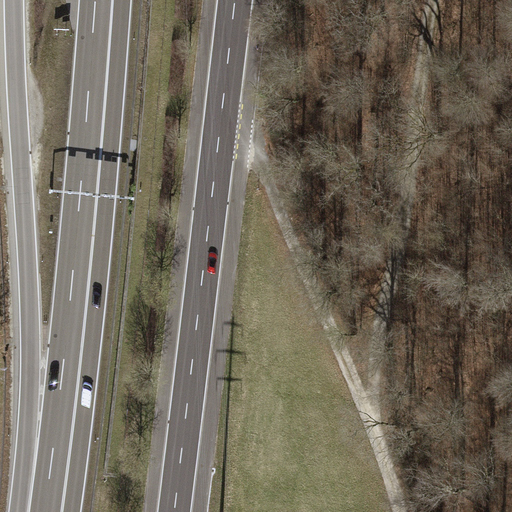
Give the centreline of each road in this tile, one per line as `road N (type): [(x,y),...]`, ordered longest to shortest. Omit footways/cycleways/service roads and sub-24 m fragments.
road 1 (primary): [(175,511),(236,0)]
road 2 (trunk): [(54,511),(105,0)]
road 3 (trunk): [(15,0),(30,267),(28,511)]
road 4 (track): [(225,100),(371,402),(400,511)]
road 5 (track): [(437,0),(371,402)]
